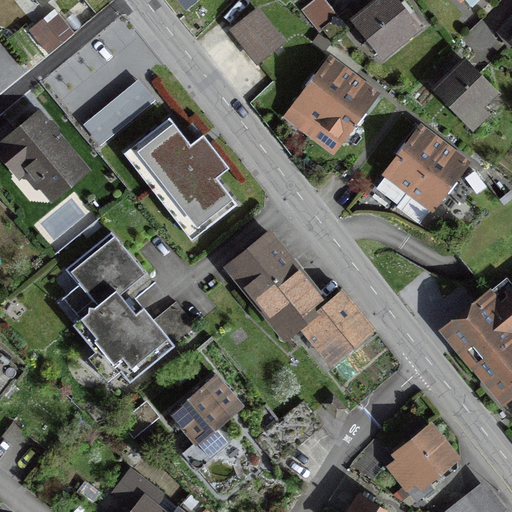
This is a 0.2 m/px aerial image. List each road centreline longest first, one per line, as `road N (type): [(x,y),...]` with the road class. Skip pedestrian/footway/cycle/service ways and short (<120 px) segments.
road 1 (residential): [(144,0),(429,362)]
road 2 (residential): [(429,362),(356,433),(311,511)]
road 3 (residential): [(429,362),(511,464)]
